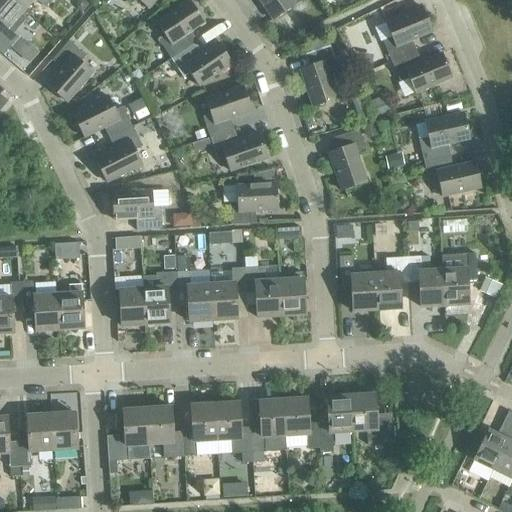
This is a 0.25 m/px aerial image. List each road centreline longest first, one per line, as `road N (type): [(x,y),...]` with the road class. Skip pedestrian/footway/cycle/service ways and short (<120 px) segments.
road 1 (residential): [(324,359),(318,222),(300,154),(260,59),(223,0)]
road 2 (residential): [(97,385),(96,236),(82,223),(24,85),(0,62)]
road 3 (residential): [(324,359),(97,385)]
road 4 (residential): [(444,0),(482,81),(511,208)]
road 5 (residential): [(459,373),(420,358),(324,359)]
road 6 (residential): [(98,511),(97,385)]
